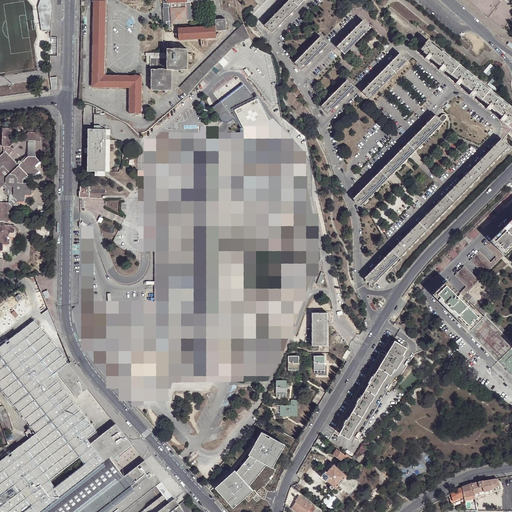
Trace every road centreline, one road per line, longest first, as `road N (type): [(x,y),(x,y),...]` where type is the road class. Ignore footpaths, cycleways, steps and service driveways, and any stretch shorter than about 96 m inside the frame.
road 1 (tertiary): [(67,97),(68,332),(91,373),(216,511)]
road 2 (tertiary): [(511,169),(404,282),(288,475),(277,511)]
road 3 (motorway): [(388,0),(511,99)]
road 4 (motorway): [(511,79),(409,0)]
road 5 (tertiary): [(420,0),(505,69),(511,84)]
